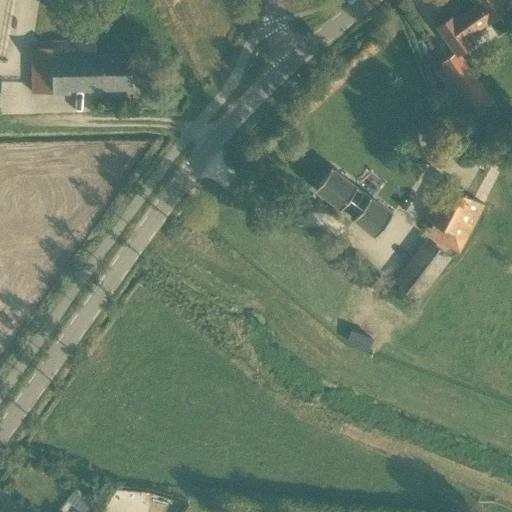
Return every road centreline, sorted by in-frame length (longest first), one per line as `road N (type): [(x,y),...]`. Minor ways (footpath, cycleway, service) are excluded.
road 1 (tertiary): [(0,436),(211,149),(294,61)]
road 2 (track): [(211,149),(250,265),(329,337),(511,426)]
road 3 (track): [(211,149),(185,130),(0,127)]
road 4 (track): [(214,108),(194,57),(152,0)]
